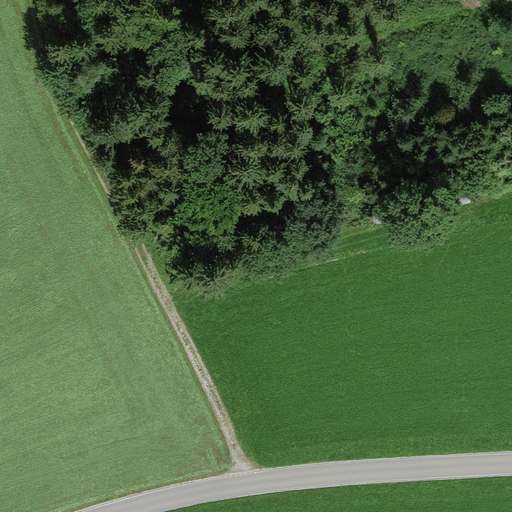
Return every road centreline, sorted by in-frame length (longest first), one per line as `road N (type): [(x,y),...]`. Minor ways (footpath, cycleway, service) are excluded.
road 1 (track): [(253,481),(53,82),(32,0)]
road 2 (residential): [(511,464),(253,481),(119,511)]
